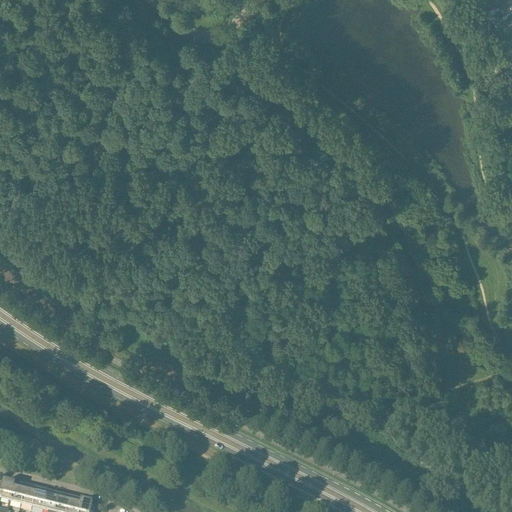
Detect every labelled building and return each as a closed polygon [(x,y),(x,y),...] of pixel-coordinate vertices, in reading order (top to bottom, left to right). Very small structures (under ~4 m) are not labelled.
[(0,500),(10,503),(14,485),(3,482),(2,484),(0,483),(0,488),(1,489),(0,493),(0,500)] [(21,505),(25,488),(14,485),(10,503),(21,505)] [(32,508),(36,491),(25,488),(21,505),(32,508)] [(43,511),(47,493),(36,491),(32,508),(43,511)] [(54,511),(59,496),(47,493),(43,511),(48,511),(54,511)] [(66,511),(70,499),(59,496),(54,511),(66,511)] [(78,511),(81,501),(70,499),(66,511),(78,511)] [(90,511),(91,511),(93,511),(93,508),(94,508),(94,507),(92,506),(92,504),(81,501),(78,511),(90,511)]
